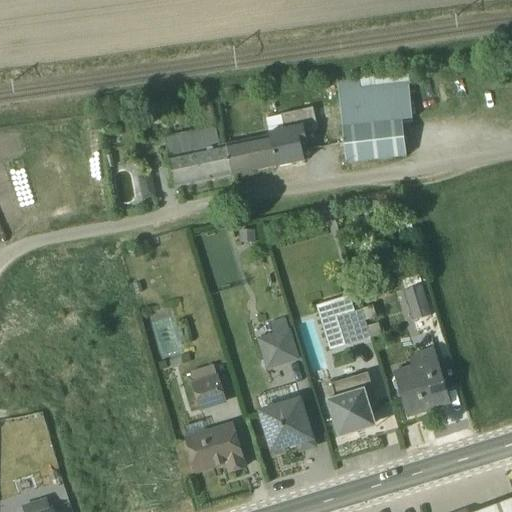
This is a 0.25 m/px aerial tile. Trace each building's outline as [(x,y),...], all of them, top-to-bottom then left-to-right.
[(356,82),(336,84),(345,165),(405,158),(401,123),(412,122),(406,74),(356,79),(356,82)] [(269,136),(265,137),(239,143),(237,134),(222,138),(223,146),(230,177),(272,168),(272,170),(303,163),(300,146),(306,145),(303,134),(315,131),(311,110),(265,119),(269,136)] [(230,177),(223,146),(185,155),(183,147),(166,150),(174,189),(230,177)] [(143,178),(131,181),(136,202),(148,200),(143,178)] [(253,232),(239,232),(239,244),(253,244),(253,232)] [(429,317),(420,287),(403,292),(412,322),(429,317)] [(349,298),(315,308),(328,351),(380,336),(377,325),(366,328),(361,311),(353,313),(349,298)] [(272,336),(255,340),(265,372),(299,362),(290,331),(288,331),(285,320),(269,325),(272,336)] [(410,368),(392,373),(406,420),(450,406),(433,349),(413,355),(408,364),(410,368)] [(214,366),(187,374),(199,414),(226,406),(214,366)] [(330,386),(334,399),(324,402),(336,441),(377,429),(373,416),(379,414),(367,375),(330,386)] [(299,399),(259,411),(272,452),(297,445),(299,452),(314,448),(299,399)] [(195,474),(227,465),(229,474),(245,469),(232,425),(205,433),(202,424),(182,429),(195,474)] [(51,511),(47,499),(21,508),(22,511),(51,511)] [(511,511),(511,501),(482,511),(511,511)]
